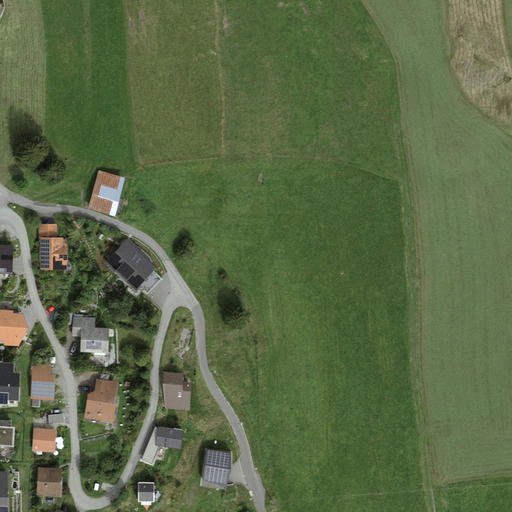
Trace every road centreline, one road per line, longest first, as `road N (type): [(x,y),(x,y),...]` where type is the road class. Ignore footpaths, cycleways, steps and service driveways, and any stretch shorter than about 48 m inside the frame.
road 1 (residential): [(0,215),(16,220),(29,284),(69,380),(82,500),(111,498),(131,467),(155,397),(166,312),(186,295)]
road 2 (track): [(431,511),(406,182)]
road 3 (unclassified): [(186,295),(202,332),(205,373),(237,429),(263,511)]
road 4 (unclassified): [(0,190),(135,234),(186,295)]
